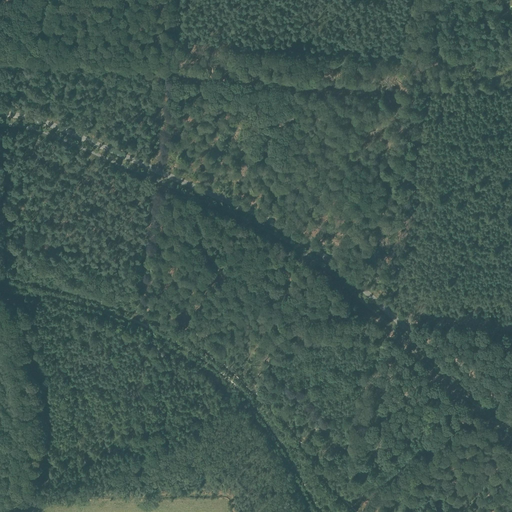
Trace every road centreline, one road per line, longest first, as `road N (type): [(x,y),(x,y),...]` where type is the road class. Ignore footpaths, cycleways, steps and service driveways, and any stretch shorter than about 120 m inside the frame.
road 1 (tertiary): [(511,424),(288,232),(53,125),(0,112)]
road 2 (track): [(354,511),(267,402),(199,345),(144,313),(0,274)]
road 3 (track): [(325,511),(258,411),(203,358),(128,319),(0,279)]
road 4 (track): [(511,388),(356,511)]
